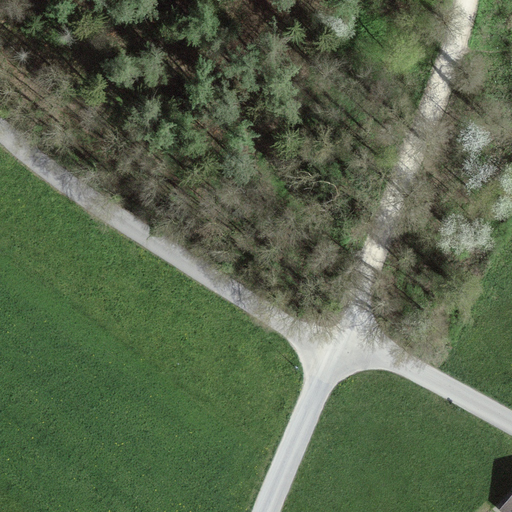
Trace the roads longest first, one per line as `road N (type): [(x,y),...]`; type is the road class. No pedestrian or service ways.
road 1 (track): [(0,124),(89,195),(295,327),(342,343)]
road 2 (unclassified): [(342,343),(467,0)]
road 3 (residential): [(511,422),(428,374),(342,343)]
road 4 (residential): [(342,343),(266,511)]
